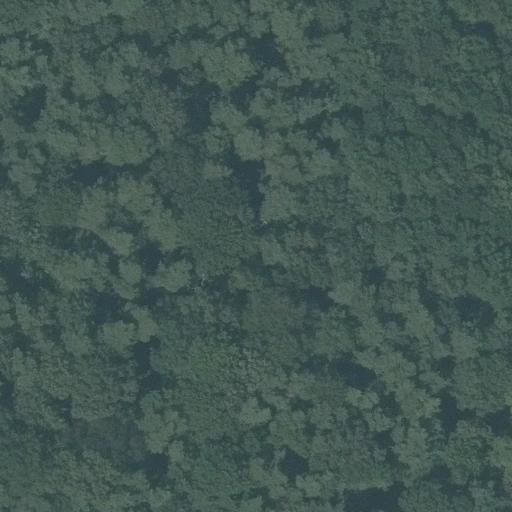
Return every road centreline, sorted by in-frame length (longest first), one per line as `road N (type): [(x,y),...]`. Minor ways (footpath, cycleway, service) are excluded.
road 1 (unknown): [(511,322),(328,364),(185,351),(113,339),(0,244)]
road 2 (track): [(398,511),(511,389)]
